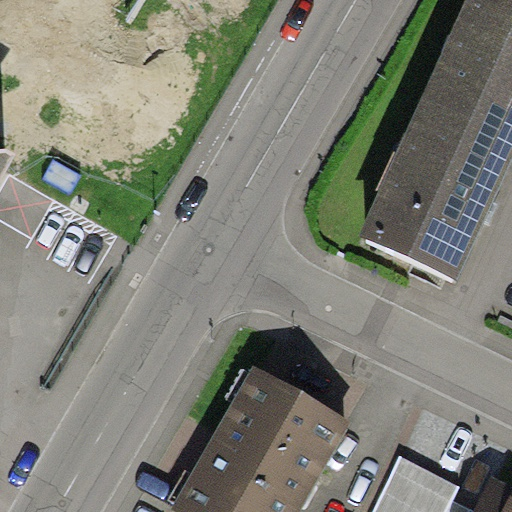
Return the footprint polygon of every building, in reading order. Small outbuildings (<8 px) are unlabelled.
[(511,0),(479,0),(478,2),(488,6),(461,65),(452,61),(433,101),(511,137),(511,0)] [(511,154),(511,137),(433,101),(414,142),(424,147),(397,206),(388,201),(369,243),(453,282),(511,154)] [(295,511),(347,425),(261,373),(179,509),(184,511),(295,511)] [(446,511),(460,486),(401,456),(372,511),(446,511)] [(511,511),(511,493),(495,486),(483,511),(511,511)]
